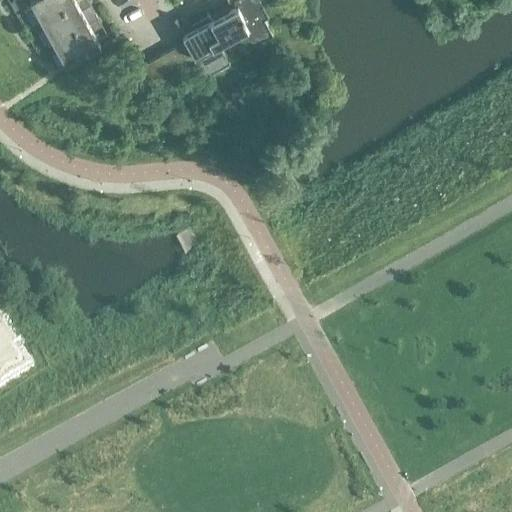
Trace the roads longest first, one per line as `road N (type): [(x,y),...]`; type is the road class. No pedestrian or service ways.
road 1 (motorway): [(511,220),(0,507)]
road 2 (motorway): [(511,194),(0,479)]
road 3 (motorway): [(511,268),(79,511)]
road 4 (motorway): [(175,511),(511,323)]
road 5 (motorway): [(244,511),(511,363)]
road 6 (motorway): [(346,511),(511,421)]
road 7 (motorway): [(392,511),(511,446)]
